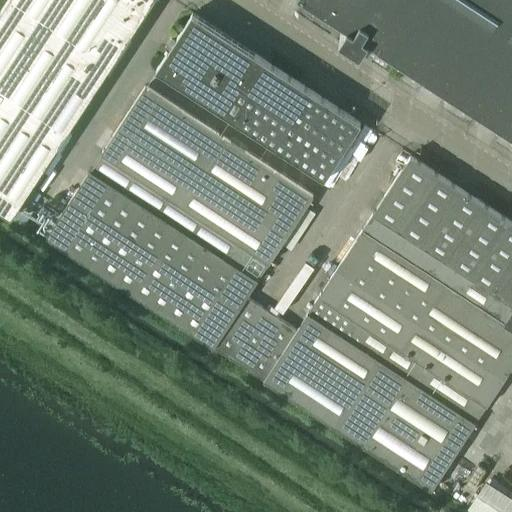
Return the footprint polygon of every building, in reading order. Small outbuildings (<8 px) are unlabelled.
[(150,0),(5,0),(0,9),(0,207),(10,214),(150,0)] [(511,0),(317,0),(347,20),(339,32),(361,46),(369,33),(511,126),(511,0)] [(361,122),(268,62),(194,13),(158,69),(325,178),(361,122)] [(313,196),(146,86),(47,237),(348,435),(495,210),(411,155),(297,328),(248,296),(313,196)] [(511,367),(511,221),(499,213),(495,210),(348,435),(431,490),(511,367)] [(511,511),(511,498),(488,483),(472,507),(480,511),(511,511)]
